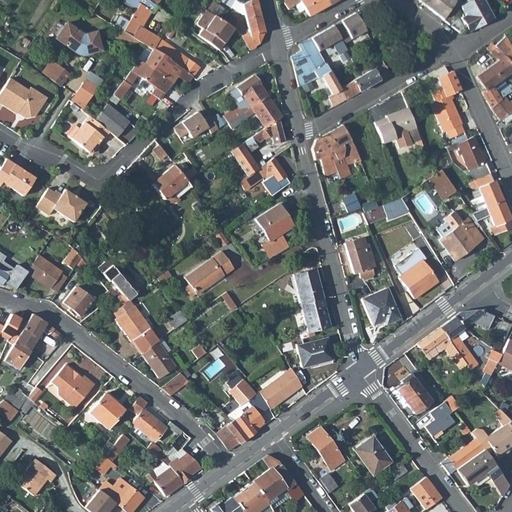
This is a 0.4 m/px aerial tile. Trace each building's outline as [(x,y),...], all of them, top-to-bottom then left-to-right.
[(135,40),(151,50),(158,40),(140,28),(149,13),(151,14),(156,7),(155,7),(145,0),(122,0),(122,1),(134,9),(121,30),(125,33),(135,40)] [(233,30),(242,36),(244,42),(249,49),(258,44),(264,33),(254,0),(247,0),(241,3),(246,29),(212,7),(208,13),(214,17),(230,28),(233,30)] [(294,6),(299,3),(304,10),(307,17),(314,13),(306,0),(284,0),(282,2),(287,10),(294,6)] [(306,0),(314,13),(319,10),(313,0),(306,0)] [(313,0),(319,10),(328,5),(325,0),(313,0)] [(416,0),(429,9),(435,0),(416,0)] [(435,0),(429,9),(442,20),(455,2),(452,0),(435,0)] [(492,18),(482,0),(471,0),(460,6),(465,16),(461,18),(468,31),(469,31),(492,18)] [(299,13),(304,10),(299,3),(294,6),(299,13)] [(208,13),(206,12),(203,16),(211,21),(214,17),(208,13)] [(364,31),(354,13),(332,26),(342,44),(364,31)] [(198,36),(219,50),(233,30),(230,28),(214,17),(211,21),(203,16),(197,24),(198,27),(202,30),(198,36)] [(82,35),(64,22),(53,38),(77,54),(97,51),(94,32),(82,35)] [(332,26),(310,39),(317,52),(331,44),(338,55),(346,51),(342,44),(332,26)] [(120,39),(130,46),(135,40),(125,33),(120,39)] [(511,47),(504,36),(493,46),(510,66),(511,64),(511,47)] [(318,79),(329,72),(317,52),(310,39),(298,46),(300,51),(290,57),(298,87),(308,83),(315,80),(318,79)] [(192,78),(198,69),(158,40),(151,50),(152,52),(192,78)] [(495,91),(491,87),(511,72),(511,64),(510,66),(493,46),(491,44),(490,44),(488,47),(485,49),(498,61),(475,76),(484,90),(481,93),(489,106),(490,108),(501,98),(500,97),(503,95),(507,93),(508,93),(511,91),(511,87),(506,82),(495,91)] [(188,83),(192,78),(152,52),(144,64),(171,84),(176,76),(188,83)] [(135,74),(155,88),(150,95),(158,99),(171,84),(144,64),(137,60),(122,80),(128,85),(135,74)] [(57,64),(48,77),(60,87),(70,75),(57,64)] [(372,70),(346,85),(337,71),(331,75),(345,100),(389,74),(385,66),(374,73),(372,70)] [(459,87),(452,72),(452,71),(452,70),(448,72),(443,67),(440,68),(434,71),(433,71),(415,81),(418,85),(432,77),(438,88),(429,92),(434,102),(429,104),(442,133),(446,132),(450,139),(463,133),(460,125),(461,125),(449,96),(461,90),(459,87)] [(323,100),(327,110),(328,110),(345,100),(331,75),(329,72),(318,79),(326,98),(323,100)] [(230,97),(236,108),(223,118),(226,122),(266,96),(254,75),(235,87),(236,90),(231,93),(230,97)] [(10,79),(0,93),(0,103),(11,111),(12,110),(13,109),(22,115),(29,114),(42,96),(31,88),(28,91),(10,79)] [(112,95),(118,99),(128,85),(122,80),(112,95)] [(77,96),(89,105),(100,90),(88,81),(77,96)] [(500,97),(501,98),(490,108),(499,120),(500,121),(501,120),(510,111),(511,112),(511,111),(511,101),(508,101),(503,95),(500,97)] [(254,113),(259,123),(264,131),(277,122),(280,120),(266,96),(226,122),(231,129),(248,117),(254,113)] [(117,138),(128,122),(105,105),(93,121),(96,124),(110,133),(117,138)] [(394,138),(406,133),(410,144),(419,140),(405,109),(374,124),(382,146),(392,141),(391,139),(394,138)] [(511,111),(511,112),(510,111),(501,120),(505,125),(511,118),(511,111)] [(211,117),(209,115),(202,120),(196,112),(173,129),(180,138),(187,133),(191,138),(206,127),(210,133),(217,128),(211,117)] [(217,113),(211,117),(217,128),(223,124),(217,113)] [(254,127),(259,123),(254,113),(248,117),(254,127)] [(93,121),(89,117),(79,130),(76,127),(68,137),(89,153),(96,144),(99,146),(110,133),(96,124),(93,121)] [(257,146),(271,137),(273,147),(283,144),(277,122),(264,131),(235,150),(249,175),(267,163),(265,160),(258,164),(252,154),(259,149),(257,146)] [(382,146),(374,124),(371,125),(380,146),(382,146)] [(342,125),(328,134),(336,149),(332,151),(332,152),(337,161),(343,157),(347,164),(355,165),(360,162),(350,141),(342,125)] [(406,133),(394,138),(398,149),(410,144),(406,133)] [(329,158),(328,155),(332,152),(332,151),(336,149),(328,134),(316,141),(311,151),(315,163),(320,159),(322,172),(323,171),(332,165),(333,171),(340,198),(337,200),(341,207),(355,199),(352,192),(344,196),(334,157),(329,158)] [(474,179),(489,172),(473,137),(457,143),(473,179),(474,179)] [(154,151),(162,161),(168,157),(159,146),(156,149),(154,151)] [(260,183),(270,197),(288,183),(284,177),(284,176),(272,159),(267,163),(249,175),(238,183),(244,191),(264,178),(266,180),(260,183)] [(10,166),(2,161),(0,164),(0,186),(6,190),(8,186),(21,195),(33,177),(12,163),(10,166)] [(325,178),(332,173),(332,172),(333,171),(332,165),(323,171),(325,178)] [(190,187),(173,166),(150,185),(164,200),(171,194),(176,200),(190,187)] [(453,190),(440,172),(434,176),(429,180),(442,199),(453,190)] [(486,206),(500,199),(489,172),(474,179),(475,181),(486,206)] [(468,184),(480,209),(486,206),(475,181),(468,184)] [(55,192),(48,187),(37,205),(49,214),(54,207),(74,220),(87,202),(66,188),(62,194),(56,189),(55,192)] [(476,211),(460,188),(454,191),(466,207),(470,213),(476,211)] [(176,200),(171,194),(164,200),(165,200),(168,202),(169,202),(171,203),(173,202),(174,202),(176,200)] [(364,210),(377,205),(375,199),(362,204),(364,210)] [(486,206),(494,225),(490,226),(494,234),(511,226),(500,199),(486,206)] [(400,200),(381,206),(386,217),(406,210),(404,206),(400,200)] [(284,202),(255,219),(267,240),(261,244),(269,258),(287,248),(281,237),(291,232),(289,229),(292,227),(286,216),(290,213),(284,202)] [(378,207),(361,212),(366,224),(386,217),(381,206),(378,207)] [(386,217),(389,224),(410,215),(406,210),(386,217)] [(482,238),(466,216),(460,222),(451,211),(441,218),(443,221),(433,229),(440,237),(437,238),(454,260),(482,238)] [(479,225),(484,221),(476,211),(470,213),(479,225)] [(220,233),(214,237),(221,248),(227,244),(220,233)] [(363,237),(343,242),(351,273),(357,272),(371,268),(372,268),(367,244),(364,245),(363,237)] [(413,300),(436,283),(421,260),(420,261),(413,251),(392,266),(399,276),(397,278),(413,300)] [(0,284),(2,281),(14,289),(25,273),(26,272),(16,265),(12,267),(1,259),(4,255),(0,252),(0,284)] [(82,262),(74,252),(64,265),(73,273),(82,262)] [(234,270),(223,253),(185,279),(190,285),(196,294),(197,295),(234,270)] [(103,276),(118,294),(113,299),(119,306),(132,295),(100,255),(90,263),(101,277),(103,276)] [(49,289),(60,274),(37,257),(26,272),(25,273),(49,289)] [(358,277),(362,276),(370,273),(373,272),(371,268),(357,272),(358,277)] [(315,270),(294,276),(301,305),(322,299),(315,270)] [(155,280),(160,286),(170,278),(166,272),(155,280)] [(60,274),(49,289),(55,294),(67,279),(60,274)] [(73,285),(61,302),(78,314),(87,302),(90,304),(94,298),(83,289),(81,292),(73,285)] [(196,294),(190,285),(185,288),(191,297),(196,294)] [(360,298),(370,321),(385,314),(388,319),(397,315),(385,287),(360,298)] [(99,295),(104,300),(111,295),(106,289),(99,295)] [(222,296),(232,311),(236,308),(236,307),(226,293),(222,296)] [(322,299),(301,305),(308,332),(329,327),(323,299),(322,299)] [(157,334),(136,304),(117,318),(138,347),(139,346),(156,334),(157,334)] [(460,312),(454,316),(463,328),(471,322),(487,329),(491,320),(493,316),(479,309),(460,312)] [(180,312),(168,320),(175,330),(187,321),(180,312)] [(0,330),(9,336),(10,334),(13,329),(18,321),(19,319),(11,313),(4,325),(0,322),(0,330)] [(15,342),(29,350),(41,328),(46,332),(51,332),(59,339),(61,337),(65,340),(66,338),(55,328),(46,320),(36,315),(33,314),(31,313),(25,324),(18,321),(13,329),(10,334),(17,338),(15,342)] [(454,316),(438,328),(462,359),(466,364),(470,361),(471,361),(459,346),(463,343),(456,333),(463,328),(454,316)] [(429,357),(443,347),(456,363),(462,359),(438,328),(416,344),(425,356),(429,357)] [(15,342),(17,338),(10,334),(9,336),(8,338),(14,341),(4,360),(18,368),(29,350),(15,342)] [(139,346),(143,352),(158,342),(160,340),(156,334),(139,346)] [(296,345),(301,366),(318,362),(319,366),(332,362),(326,337),(296,345)] [(166,353),(171,350),(163,338),(160,340),(158,342),(166,353)] [(502,343),(492,338),(488,345),(498,350),(502,343)] [(496,362),(511,370),(511,341),(508,339),(500,354),(500,355),(496,362)] [(143,352),(141,353),(159,378),(176,367),(166,353),(158,342),(143,352)] [(190,350),(196,358),(204,352),(198,344),(190,350)] [(496,353),(491,350),(489,354),(487,353),(484,358),(488,360),(482,372),(489,376),(496,362),(500,355),(496,353)] [(466,364),(462,359),(456,363),(459,368),(466,364)] [(470,361),(466,364),(471,370),(475,367),(470,361)] [(82,374),(80,377),(65,365),(50,382),(55,386),(56,394),(73,407),(93,383),(82,374)] [(290,368),(258,391),(261,396),(268,405),(278,397),(280,399),(300,384),(290,368)] [(396,390),(413,413),(436,397),(416,370),(410,374),(413,378),(403,385),(396,390)] [(180,372),(161,388),(170,396),(189,380),(180,372)] [(410,373),(400,380),(403,385),(413,378),(410,374),(410,373)] [(233,386),(246,400),(254,393),(242,378),(233,385),(233,386)] [(36,398),(42,390),(36,386),(35,387),(31,393),(36,398)] [(228,390),(241,406),(247,401),(246,400),(233,386),(228,390)] [(3,399),(16,409),(27,396),(25,394),(16,387),(11,393),(9,391),(3,399)] [(31,393),(28,397),(34,401),(36,398),(31,393)] [(121,409),(104,393),(87,410),(104,427),(121,409)] [(16,410),(23,415),(34,401),(28,397),(27,396),(16,409),(16,410)] [(451,396),(443,401),(451,412),(454,409),(458,406),(451,396)] [(278,397),(268,405),(269,407),(280,399),(278,397)] [(148,404),(140,398),(130,409),(138,415),(144,409),(148,404)] [(16,409),(3,399),(0,401),(0,415),(7,420),(16,409)] [(241,406),(230,415),(233,420),(251,406),(247,401),(241,406)] [(251,406),(233,420),(246,436),(253,431),(252,429),(262,422),(251,406)] [(138,415),(132,423),(155,441),(166,427),(144,409),(138,415)] [(459,430),(466,426),(454,409),(451,412),(447,414),(456,426),(454,428),(451,430),(454,434),(459,430)] [(511,423),(509,420),(501,411),(494,416),(500,425),(485,436),(481,431),(476,430),(471,434),(475,438),(482,449),(487,455),(493,450),(496,455),(511,442),(511,423)] [(456,426),(447,414),(445,416),(454,428),(456,426)] [(236,441),(237,443),(246,436),(233,420),(215,434),(218,437),(226,449),(236,441)] [(172,430),(177,434),(181,429),(176,426),(173,429),(172,430)] [(463,435),(469,430),(466,426),(459,430),(463,435)] [(318,427),(305,436),(330,470),(343,461),(318,427)] [(104,456),(110,461),(128,439),(127,437),(130,434),(126,430),(109,451),(104,456)] [(0,450),(1,451),(9,440),(0,432),(0,450)] [(371,433),(352,447),(371,474),(391,459),(371,433)] [(440,463),(448,474),(455,468),(482,449),(475,438),(440,463)] [(155,458),(161,452),(151,442),(145,449),(155,458)] [(511,442),(496,455),(498,457),(511,447),(511,442)] [(166,445),(161,452),(167,458),(174,452),(176,451),(170,444),(168,446),(166,445)] [(99,452),(104,456),(109,451),(103,446),(99,452)] [(187,475),(197,467),(204,474),(195,463),(192,459),(186,454),(179,449),(176,451),(174,452),(178,457),(176,459),(174,458),(170,461),(168,458),(167,458),(161,452),(155,458),(160,464),(166,469),(180,483),(188,477),(187,475)] [(508,485),(488,457),(487,455),(482,449),(455,468),(467,485),(485,471),(502,495),(508,485)] [(178,457),(174,452),(167,458),(168,458),(170,461),(174,458),(176,459),(178,457)] [(250,482),(265,501),(283,488),(287,493),(292,490),(290,487),(294,484),(277,460),(266,455),(261,458),(268,468),(250,482)] [(110,461),(104,456),(94,469),(101,475),(111,462),(110,461)] [(25,470),(41,483),(44,479),(49,482),(54,475),(33,459),(25,470)] [(160,464),(150,471),(155,478),(166,469),(160,464)] [(401,465),(388,474),(392,480),(405,471),(401,465)] [(153,480),(164,495),(180,483),(166,469),(155,478),(150,471),(145,475),(150,482),(153,480)] [(25,470),(15,483),(31,495),(41,483),(25,470)] [(327,473),(319,479),(328,491),(340,482),(334,474),(330,477),(327,473)] [(102,494),(110,500),(122,483),(115,477),(108,485),(103,481),(96,489),(102,494)] [(440,498),(425,477),(409,488),(424,509),(440,498)] [(250,511),(265,501),(250,482),(230,497),(241,511),(250,511)] [(127,511),(140,496),(122,483),(110,500),(115,504),(125,511),(127,511)] [(283,488),(265,501),(272,511),(291,498),(294,502),(303,496),(294,484),(290,487),(292,490),(287,493),(283,488)] [(370,500),(376,495),(370,487),(364,491),(370,500)] [(96,489),(82,507),(88,511),(103,511),(106,509),(109,511),(115,504),(110,500),(102,494),(96,489)] [(347,505),(352,511),(366,511),(372,508),(361,494),(347,505)] [(218,503),(209,509),(211,511),(241,511),(230,497),(220,505),(218,503)] [(407,511),(406,510),(411,507),(404,498),(395,505),(392,501),(384,507),(387,511),(385,511),(407,511)] [(271,511),(272,511),(265,501),(250,511),(271,511)]
